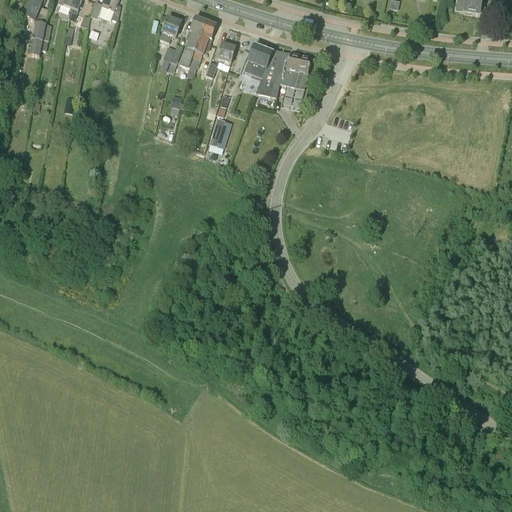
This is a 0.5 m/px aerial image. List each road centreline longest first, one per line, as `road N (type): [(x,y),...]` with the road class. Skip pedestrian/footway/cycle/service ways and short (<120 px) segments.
road 1 (unclassified): [(511,439),(322,313),(286,270),(274,224),(279,184),(324,112),(352,41)]
road 2 (secondary): [(511,60),(352,41)]
road 3 (secondary): [(352,41),(211,0)]
